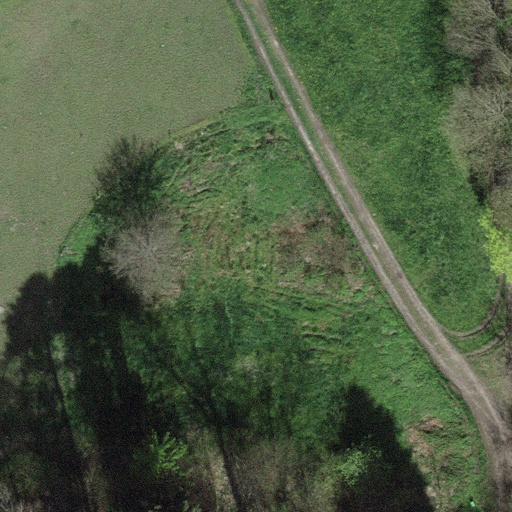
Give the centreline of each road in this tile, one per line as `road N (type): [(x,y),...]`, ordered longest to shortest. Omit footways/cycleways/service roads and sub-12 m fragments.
road 1 (track): [(247,0),(413,312),(476,399),(511,484)]
road 2 (track): [(511,199),(499,0)]
